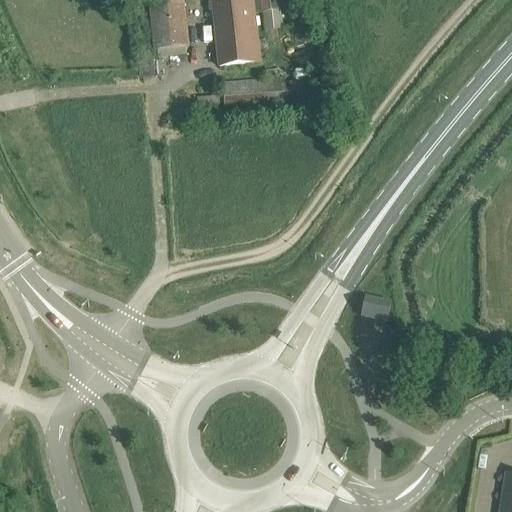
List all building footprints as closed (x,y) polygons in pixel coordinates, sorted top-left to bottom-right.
[(210,0),(211,3),(211,2),(218,68),(259,63),(253,13),(283,10),(281,0),(210,0)] [(183,2),(149,6),(154,51),(189,47),(183,2)] [(314,20),(292,23),(295,46),(317,43),(314,20)] [(313,81),(283,83),(283,79),(223,84),(225,109),(284,104),(285,113),(315,110),(313,81)] [(220,123),(218,98),(200,99),(202,125),(220,123)] [(365,298),(361,318),(387,323),(391,304),(365,298)] [(511,511),(511,475),(506,474),(500,511),(511,511)]
